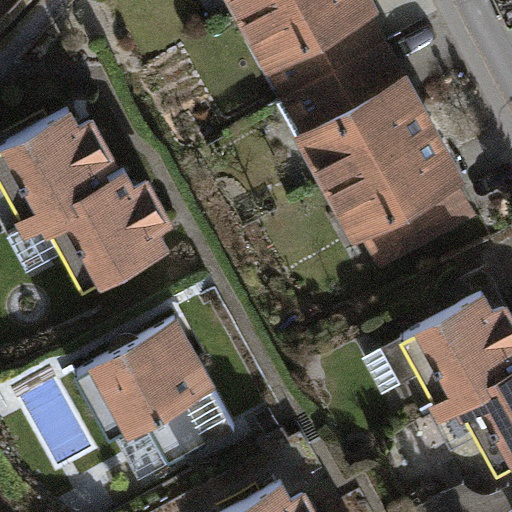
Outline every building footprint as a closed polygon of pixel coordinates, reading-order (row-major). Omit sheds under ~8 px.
[(221,0),(352,243),(362,238),(378,268),(477,215),(461,185),(467,181),(370,0),(221,0)] [(70,108),(0,145),(0,156),(30,211),(10,221),(21,241),(40,230),(44,237),(67,225),(100,286),(167,250),(158,232),(172,225),(146,178),(134,185),(125,168),(107,178),(104,173),(119,166),(92,115),(78,123),(70,108)] [(481,294),(407,334),(441,397),(421,407),(432,427),(452,417),(455,423),(478,411),(511,472),(511,318),(503,302),(489,309),(481,294)] [(175,316),(84,366),(124,440),(146,428),(166,464),(235,426),(175,316)] [(281,481),(222,511),(315,511),(303,488),(289,496),(281,481)]
